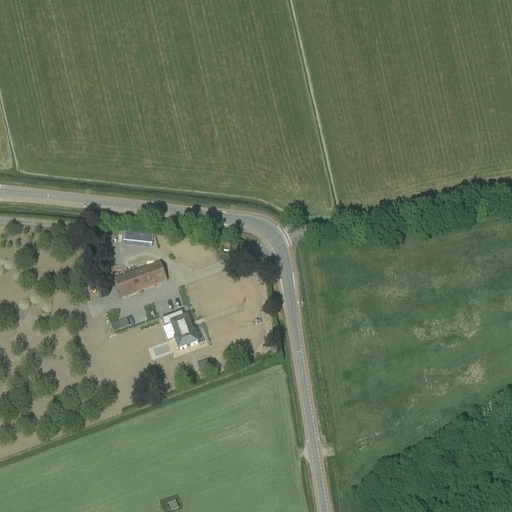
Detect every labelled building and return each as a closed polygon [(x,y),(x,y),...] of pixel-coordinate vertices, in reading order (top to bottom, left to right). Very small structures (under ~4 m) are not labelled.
[(122,299),(168,282),(161,262),(115,280),(122,299)] [(176,338),(174,339),(179,351),(198,343),(194,332),(192,333),(187,318),(185,319),(182,312),(163,319),(166,327),(171,325),(176,338)] [(126,321),(117,324),(119,331),(129,327),(126,321)] [(207,361),(197,365),(200,372),(210,368),(207,361)] [(175,501),(166,505),(169,511),(178,508),(175,501)]
